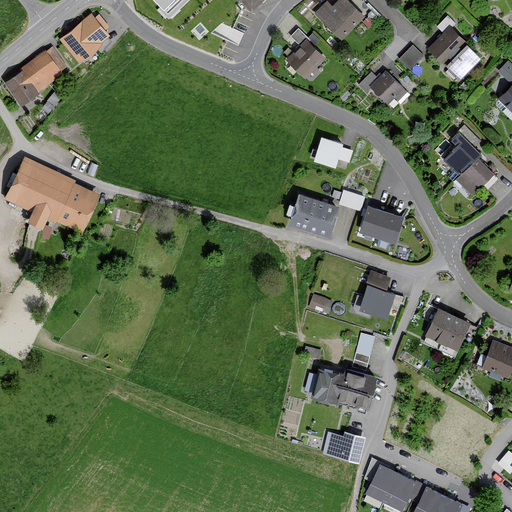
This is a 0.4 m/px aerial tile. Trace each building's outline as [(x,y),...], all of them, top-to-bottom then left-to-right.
[(182,0),(154,0),(168,14),(182,0)] [(266,0),(232,0),(238,5),(240,4),(250,15),(266,0)] [(346,0),(340,0),(332,8),(327,3),(315,15),(342,41),(365,18),(346,0)] [(92,10),(59,36),(79,60),(111,34),(92,10)] [(456,24),(447,16),(436,27),(445,35),(430,51),(461,81),(482,59),(451,30),(456,24)] [(285,61),(305,81),(325,60),(308,44),(311,41),(299,29),(290,39),(299,47),(285,61)] [(72,64),(58,44),(2,83),(21,109),(40,95),(38,93),(62,75),(61,72),(72,64)] [(423,55),(412,45),(398,60),(410,70),(423,55)] [(511,65),(508,62),(498,72),(511,85),(498,99),(511,111),(511,65)] [(403,90),(386,73),(378,81),(371,73),(358,85),(367,94),(371,90),(387,106),(403,90)] [(62,98),(54,93),(41,111),(49,116),(62,98)] [(343,146),(321,138),(313,162),(335,169),(338,161),(348,164),(353,152),(343,148),(343,146)] [(472,146),(464,139),(444,162),(460,176),(454,182),(473,200),(495,176),(487,169),(475,159),(480,153),(472,146)] [(74,182),(23,158),(3,201),(32,214),(27,224),(42,231),(47,221),(55,225),(56,223),(82,235),(100,197),(73,185),(74,182)] [(365,198),(343,192),(339,206),(361,213),(365,198)] [(340,208),(299,195),(289,227),(330,239),(340,208)] [(404,218),(369,207),(360,234),(396,245),(404,218)] [(49,237),(52,226),(46,224),(43,235),(49,237)] [(391,279),(370,272),(358,308),(388,318),(395,297),(386,294),(391,279)] [(326,299),(312,295),(309,308),(322,312),(326,299)] [(470,326),(438,311),(425,338),(457,353),(470,326)] [(374,338),(361,334),(352,368),(365,371),(374,338)] [(511,373),(511,349),(493,343),(483,369),(510,379),(511,373)] [(323,374),(319,373),(313,399),(319,401),(318,403),(338,408),(339,403),(370,411),(377,379),(346,372),(345,375),(324,370),(323,374)] [(365,439),(344,435),(342,446),(322,442),(319,453),(339,458),(339,461),(359,465),(365,439)] [(511,454),(508,452),(497,466),(510,476),(511,474),(511,454)] [(413,479),(380,464),(368,490),(401,505),(413,479)] [(455,511),(460,503),(427,487),(414,511),(455,511)]
